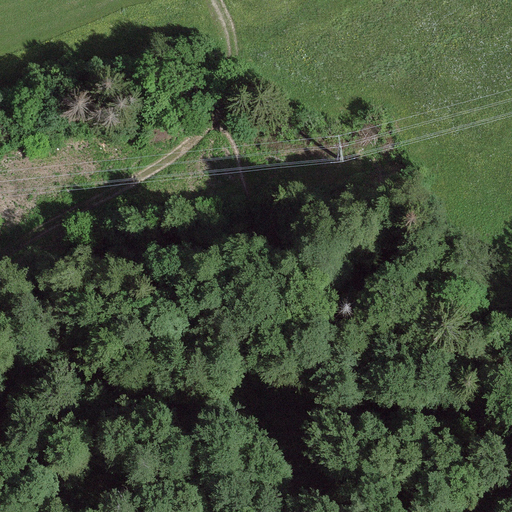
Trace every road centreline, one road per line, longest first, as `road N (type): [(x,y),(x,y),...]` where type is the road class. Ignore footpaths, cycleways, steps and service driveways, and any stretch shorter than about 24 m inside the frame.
road 1 (track): [(0,256),(179,154),(209,121)]
road 2 (track): [(209,121),(228,86),(233,51),(217,0)]
